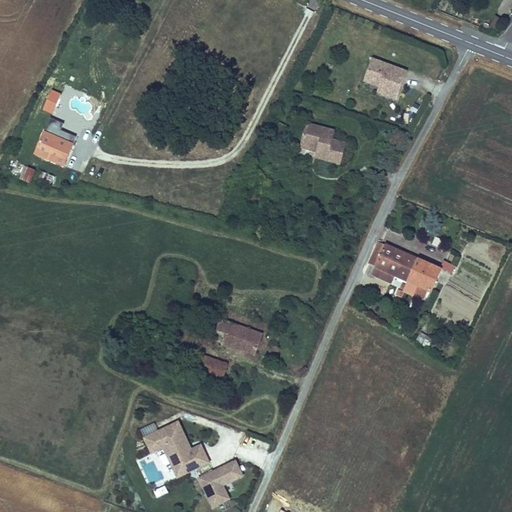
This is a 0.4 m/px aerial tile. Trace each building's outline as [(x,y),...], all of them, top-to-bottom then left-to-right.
[(404,73),(370,61),(363,76),(379,83),(374,93),(393,101),(404,73)] [(43,110),(53,114),(62,92),(52,88),(43,110)] [(52,118),(50,128),(62,131),(64,121),(52,118)] [(330,132),(304,125),(297,143),(316,149),(312,158),(336,164),(343,145),(327,141),(330,132)] [(42,129),(32,150),(61,164),(71,142),(42,129)] [(30,185),(36,169),(11,160),(6,175),(30,185)] [(419,261),(378,241),(369,259),(367,263),(377,267),(409,283),(419,261)] [(487,270),(494,253),(471,243),(464,260),(487,270)] [(419,261),(409,283),(430,292),(440,270),(419,261)] [(225,344),(233,324),(214,317),(206,337),(225,344)] [(233,324),(225,344),(256,355),(264,335),(233,324)] [(421,332),(417,340),(427,345),(431,337),(421,332)] [(272,346),(267,360),(276,363),(281,349),(272,346)] [(196,353),(191,369),(224,381),(229,365),(196,353)] [(191,452),(187,445),(189,444),(178,422),(145,438),(152,453),(164,447),(174,470),(185,464),(189,472),(209,462),(202,447),(191,452)] [(192,450),(189,444),(187,445),(191,452),(202,447),(201,445),(192,450)] [(232,499),(224,486),(243,475),(235,461),(213,474),(217,480),(213,482),(210,475),(199,481),(215,509),(232,499)] [(189,472),(185,464),(174,470),(178,477),(189,472)] [(169,492),(165,486),(159,489),(162,496),(169,492)]
